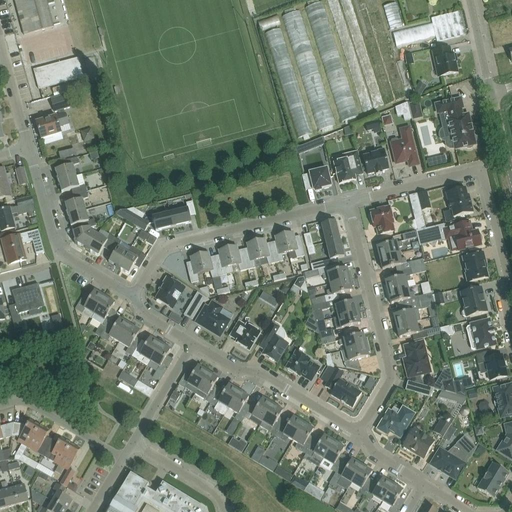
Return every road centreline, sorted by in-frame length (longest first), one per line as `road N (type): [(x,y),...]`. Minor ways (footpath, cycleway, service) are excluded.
road 1 (residential): [(511,333),(503,296),(509,278),(481,171),(348,203)]
road 2 (residential): [(348,203),(162,247),(134,295)]
road 3 (residential): [(359,430),(391,376),(348,203)]
road 4 (residential): [(134,295),(56,250),(28,147)]
road 5 (residential): [(359,430),(191,342)]
road 6 (residential): [(0,405),(24,400),(124,459)]
